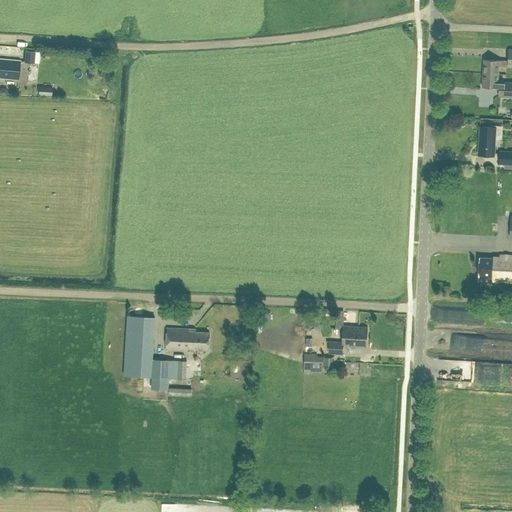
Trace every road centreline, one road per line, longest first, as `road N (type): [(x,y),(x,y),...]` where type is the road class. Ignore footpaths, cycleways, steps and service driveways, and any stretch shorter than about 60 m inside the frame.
road 1 (tertiary): [(411,511),(436,0)]
road 2 (track): [(436,8),(337,31),(165,46),(0,38)]
road 3 (track): [(421,306),(0,290)]
